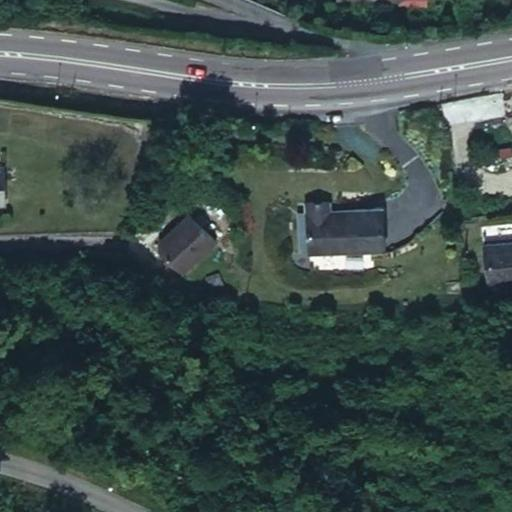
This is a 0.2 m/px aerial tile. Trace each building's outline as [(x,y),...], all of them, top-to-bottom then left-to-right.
[(438,0),(347,0),(348,22),(439,24),(438,0)] [(19,156),(0,154),(0,193),(18,195),(19,156)] [(308,203),(311,256),(386,252),(384,209),(338,211),(339,215),(331,216),(330,202),(308,203)] [(149,247),(181,275),(215,238),(184,209),(149,247)] [(511,257),(488,259),(492,290),(511,287),(511,257)]
